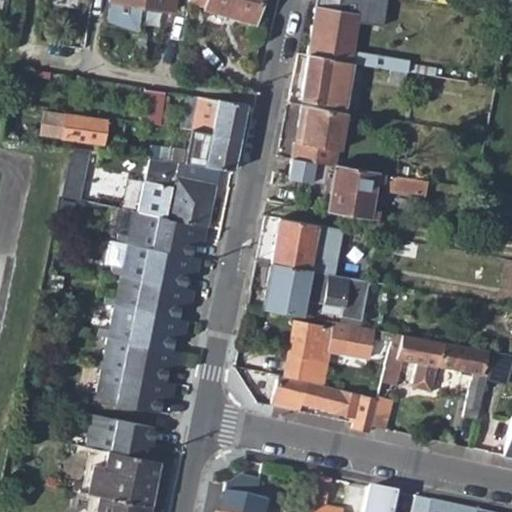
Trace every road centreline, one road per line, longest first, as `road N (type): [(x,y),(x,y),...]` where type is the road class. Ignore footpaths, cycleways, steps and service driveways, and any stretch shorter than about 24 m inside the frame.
road 1 (residential): [(201,418),(288,0)]
road 2 (residential): [(511,489),(201,418)]
